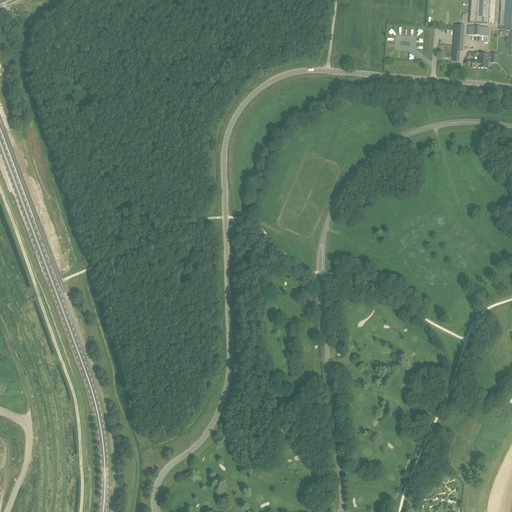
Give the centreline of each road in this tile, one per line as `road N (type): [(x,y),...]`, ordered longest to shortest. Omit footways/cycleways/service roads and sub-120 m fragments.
road 1 (tertiary): [(155,511),(160,476),(212,425),(228,380),(224,148),(242,106),(276,78),(309,70),(511,87)]
road 2 (secondary): [(103,511),(104,454),(92,389),(0,140)]
road 3 (track): [(80,511),(73,392),(0,188)]
road 4 (track): [(7,511),(29,432),(0,410)]
